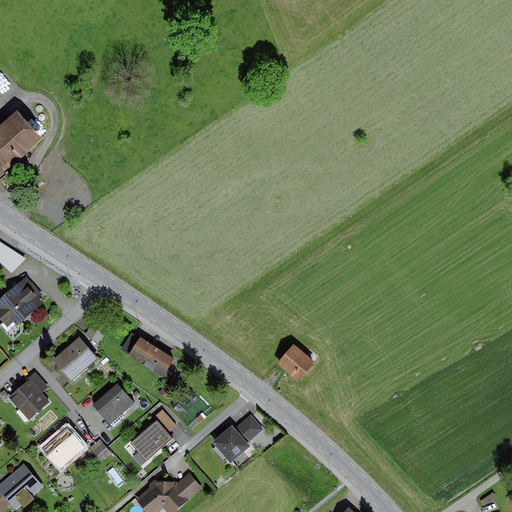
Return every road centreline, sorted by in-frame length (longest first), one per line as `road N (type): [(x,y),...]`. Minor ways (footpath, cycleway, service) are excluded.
road 1 (primary): [(391,511),(289,414),(109,282)]
road 2 (residential): [(109,282),(0,381)]
road 3 (primary): [(109,282),(0,211)]
